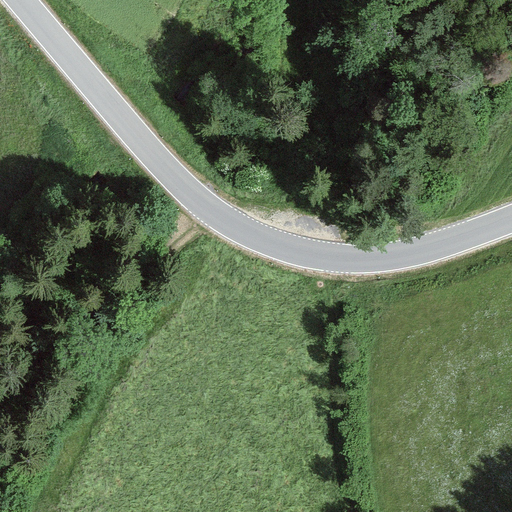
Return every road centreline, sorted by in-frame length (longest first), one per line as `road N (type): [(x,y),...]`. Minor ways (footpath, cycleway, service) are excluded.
road 1 (tertiary): [(23,0),(204,207),(262,240),(326,259),(376,259),(437,250),(511,222)]
road 2 (track): [(349,511),(326,259)]
